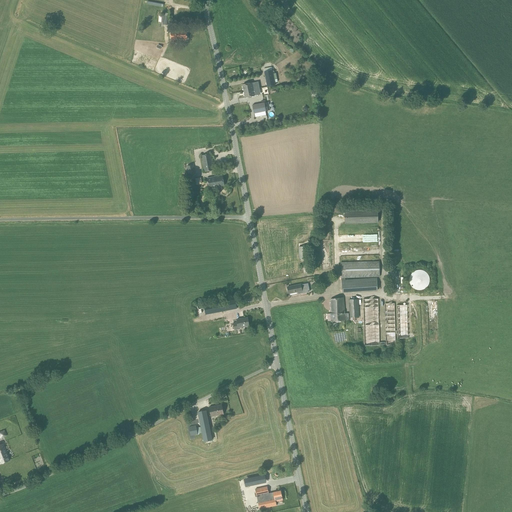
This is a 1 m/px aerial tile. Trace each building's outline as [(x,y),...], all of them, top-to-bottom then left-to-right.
[(172,41),(188,39),(187,30),(171,32),(172,41)] [(148,41),(163,42),(163,32),(148,32),(148,41)] [(276,73),(273,74),(272,70),(264,72),(267,87),(275,85),(275,83),(278,82),(276,73)] [(243,85),(244,91),(258,89),(256,83),(252,83),(243,85)] [(244,91),(245,98),(254,96),(259,95),(258,89),(244,91)] [(254,114),(266,111),(265,103),(264,103),(264,100),(262,101),(262,103),(252,105),(254,114)] [(201,155),(204,172),(213,170),(211,154),(201,155)] [(195,174),(193,165),(186,166),(188,175),(195,174)] [(210,189),(224,186),(222,175),(208,178),(210,189)] [(378,223),(378,206),(345,207),(345,224),(378,223)] [(299,247),(299,259),(307,258),(307,247),(299,247)] [(380,277),(379,261),(341,262),(341,278),(380,277)] [(421,270),(418,270),(416,271),(413,272),(411,275),(410,277),(409,280),(410,283),(411,285),(413,288),(415,289),(418,290),(421,290),(424,290),(426,288),(428,286),(429,283),(430,280),(429,277),(428,275),(427,273),(424,271),(421,270)] [(378,291),(377,278),(342,280),(342,293),(378,291)] [(288,287),(289,294),(299,291),(300,293),(310,291),(308,283),(301,285),(301,284),(288,287)] [(331,313),(331,321),(345,320),(349,320),(349,313),(345,313),(344,312),(345,312),(344,298),(331,299),(331,313)] [(361,299),(362,347),(392,346),(392,342),(394,342),(393,303),(383,303),(384,342),(378,342),(378,327),(377,299),(368,299),(368,298),(361,299)] [(206,315),(237,309),(235,299),(204,305),(206,315)] [(359,318),(358,299),(349,299),(350,318),(359,318)] [(394,305),(397,339),(407,339),(404,305),(394,305)] [(248,318),(237,320),(237,322),(233,323),(234,330),(239,330),(239,328),(249,326),(248,318)] [(195,339),(227,335),(226,330),(223,331),(222,319),(193,322),(195,339)] [(211,417),(224,414),(222,405),(209,407),(211,417)] [(213,440),(206,410),(198,412),(204,442),(213,440)] [(191,436),(198,434),(196,426),(189,427),(191,436)] [(0,463),(10,460),(3,444),(0,444),(0,463)] [(29,457),(34,469),(39,467),(36,461),(38,460),(36,454),(29,457)] [(0,478),(19,476),(18,466),(0,467),(0,478)] [(266,483),(265,475),(244,479),(246,487),(266,483)] [(283,500),(281,491),(273,493),(269,494),(267,486),(255,489),(260,509),(272,507),(271,503),(275,502),(283,500)] [(245,492),(195,500),(196,511),(199,511),(247,504),(245,492)]
